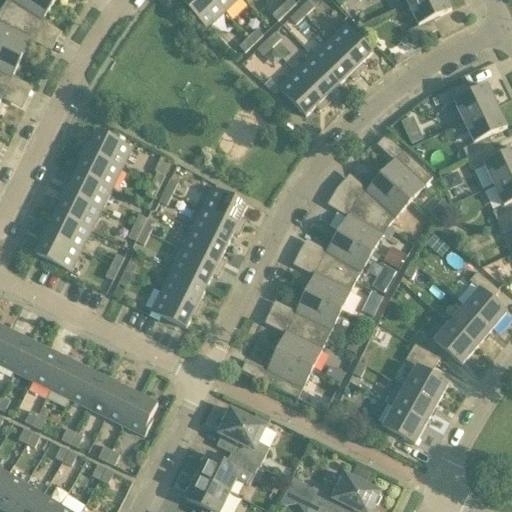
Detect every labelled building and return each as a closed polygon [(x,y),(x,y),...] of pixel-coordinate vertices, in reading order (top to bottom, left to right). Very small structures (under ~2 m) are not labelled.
[(8,0),(1,11),(36,32),(42,22),(54,5),(46,0),(8,0)] [(182,0),(180,3),(207,32),(224,15),(209,0),(182,0)] [(209,0),(224,15),(240,0),(209,0)] [(295,6),(289,0),(288,0),(280,8),(286,14),(295,6)] [(407,34),(412,45),(438,32),(433,22),(451,13),(444,0),(423,0),(408,7),(418,28),(407,34)] [(313,9),(307,3),(298,11),(304,18),(313,9)] [(271,17),(277,23),(286,14),(280,8),(271,17)] [(36,32),(1,11),(0,12),(0,50),(21,61),(30,42),(36,32)] [(289,20),(295,26),(304,18),(298,11),(289,20)] [(366,69),(362,65),(372,56),(345,27),(328,43),(359,76),(366,69)] [(262,37),(256,31),(247,39),(253,46),(262,37)] [(280,40),(274,34),(265,43),(271,49),(280,40)] [(238,48),(244,55),(253,46),(247,39),(238,48)] [(256,52),(262,58),(271,49),(265,43),(256,52)] [(348,78),(352,82),(359,76),(328,43),(312,59),(339,87),(348,78)] [(0,86),(6,90),(21,61),(0,50),(0,86)] [(333,100),(329,97),(339,87),(312,59),(295,75),(326,107),(333,100)] [(278,91),(305,119),(315,110),(319,114),(326,107),(295,75),(278,91)] [(441,106),(442,109),(454,104),(464,125),(497,109),(487,88),(468,96),(463,86),(437,98),(441,106)] [(441,106),(437,98),(432,101),(435,108),(441,106)] [(474,146),(462,151),(467,161),(493,149),(488,139),(507,130),(497,109),(464,125),(474,146)] [(411,147),(422,141),(412,119),(401,124),(411,147)] [(90,146),(86,143),(82,152),(121,172),(132,151),(97,133),(90,146)] [(385,137),(378,146),(393,158),(400,150),(385,137)] [(472,172),(483,166),(493,188),(511,178),(511,152),(498,159),(493,149),(467,161),(472,172)] [(77,161),(82,163),(76,175),(111,192),(121,172),(82,152),(77,161)] [(380,178),(410,205),(432,180),(402,153),(380,178)] [(164,178),(156,174),(150,186),(158,190),(164,178)] [(70,187),(66,184),(61,193),(101,213),(111,192),(76,175),(70,187)] [(357,206),(388,229),(410,205),(380,178),(366,193),(357,206)] [(504,209),(488,216),(492,225),(496,223),(497,224),(511,217),(511,178),(493,188),(504,209)] [(177,185),(169,181),(164,193),(172,197),(177,185)] [(145,197),(153,201),(158,190),(150,186),(145,197)] [(247,208),(212,190),(202,211),(241,231),(246,222),(241,220),(247,208)] [(57,202),(62,204),(56,216),(91,233),(101,213),(61,193),(57,202)] [(158,204),(166,208),(172,197),(164,193),(158,204)] [(388,229),(357,206),(347,219),(337,235),(371,257),(388,229)] [(232,237),(237,240),(241,231),(202,211),(191,232),(227,249),(232,237)] [(50,227),(45,225),(41,234),(81,253),(91,233),(56,216),(50,227)] [(147,221),(139,217),(133,228),(141,232),(147,221)] [(502,235),(511,229),(511,217),(497,224),(502,235)] [(154,225),(147,221),(141,232),(149,236),(154,225)] [(133,228),(127,239),(135,243),(141,232),(133,228)] [(135,243),(143,247),(149,236),(141,232),(135,243)] [(225,263),(221,261),(227,249),(191,232),(181,252),(221,272),(225,263)] [(35,257),(71,275),(81,253),(41,234),(37,242),(42,245),(35,257)] [(319,267),(355,285),(371,257),(337,235),(326,254),(319,267)] [(212,278),(217,281),(221,272),(181,252),(171,273),(206,290),(212,278)] [(124,261),(116,257),(110,268),(118,272),(124,261)] [(137,267),(129,263),(124,275),(132,278),(137,267)] [(410,280),(417,269),(409,265),(402,276),(410,280)] [(355,285),(319,267),(305,296),(341,314),(355,285)] [(105,279),(113,283),(118,272),(110,268),(105,279)] [(205,304),(201,302),(206,290),(171,273),(161,293),(201,313),(205,304)] [(498,292),(476,274),(469,283),(479,291),(464,309),(491,333),(506,315),(491,301),(498,292)] [(118,286),(126,290),(132,278),(124,275),(118,286)] [(186,332),(192,319),(197,321),(201,313),(161,293),(151,314),(186,332)] [(290,325),(326,343),(341,314),(305,296),(290,325)] [(448,327),(476,350),(491,333),(464,309),(448,327)] [(276,355),(312,372),(326,343),(290,325),(276,355)] [(433,344),(423,336),(414,347),(437,365),(446,355),(461,368),(476,350),(448,327),(433,344)] [(0,329),(0,356),(11,335),(0,329)] [(11,335),(0,356),(0,367),(14,375),(29,344),(11,335)] [(351,341),(346,350),(355,355),(360,346),(351,341)] [(29,344),(14,375),(32,384),(47,353),(29,344)] [(405,362),(417,369),(405,389),(437,407),(448,387),(431,377),(437,365),(414,347),(405,362)] [(47,353),(32,384),(50,393),(65,362),(47,353)] [(312,372),(276,355),(261,384),(297,402),(312,372)] [(65,362),(50,393),(68,402),(84,371),(65,362)] [(352,374),(360,378),(366,367),(358,363),(352,374)] [(84,371),(68,402),(87,411),(102,380),(84,371)] [(102,380),(87,411),(105,420),(120,389),(102,380)] [(120,389),(105,420),(123,429),(138,398),(120,389)] [(405,389),(394,409),(425,427),(437,407),(405,389)] [(144,439),(152,423),(150,422),(157,407),(138,398),(123,429),(144,439)] [(2,399),(0,402),(0,412),(4,414),(10,403),(2,399)] [(329,407),(320,403),(316,410),(325,414),(329,407)] [(391,447),(396,437),(414,447),(425,427),(394,409),(382,429),(371,423),(365,433),(391,447)] [(237,412),(232,413),(230,412),(218,436),(237,446),(232,456),(235,458),(258,469),(259,470),(260,469),(276,477),(279,469),(267,463),(266,464),(263,463),(269,450),(258,445),(265,430),(246,420),(244,416),(237,412)] [(24,424),(32,428),(38,417),(30,413),(24,424)] [(38,417),(32,428),(40,433),(46,421),(38,417)] [(24,431),(18,442),(26,446),(33,435),(24,431)] [(66,431),(61,443),(69,447),(75,435),(66,431)] [(34,450),(39,439),(33,435),(26,446),(34,450)] [(77,451),(83,439),(75,435),(69,447),(77,451)] [(60,449),(55,460),(63,464),(69,453),(60,449)] [(103,449),(97,461),(105,465),(111,453),(103,449)] [(71,468),(76,457),(69,453),(63,464),(71,468)] [(113,469),(119,457),(111,453),(105,465),(113,469)] [(230,468),(208,457),(196,479),(229,495),(236,481),(249,487),(258,469),(235,458),(230,468)] [(97,467),(91,478),(100,482),(106,472),(97,467)] [(0,471),(0,489),(8,476),(0,471)] [(107,486),(112,475),(106,472),(100,482),(107,486)] [(8,476),(0,489),(0,511),(1,511),(10,511),(25,487),(8,476)] [(336,493),(326,488),(319,501),(310,497),(308,501),(311,503),(311,504),(326,511),(347,511),(348,510),(353,511),(371,511),(380,495),(376,493),(374,489),(368,486),(363,486),(344,477),(336,493)] [(220,511),(229,495),(196,479),(185,501),(206,511),(220,511)] [(25,487),(10,511),(33,511),(43,497),(25,487)] [(43,497),(33,511),(57,511),(60,508),(43,497)]
